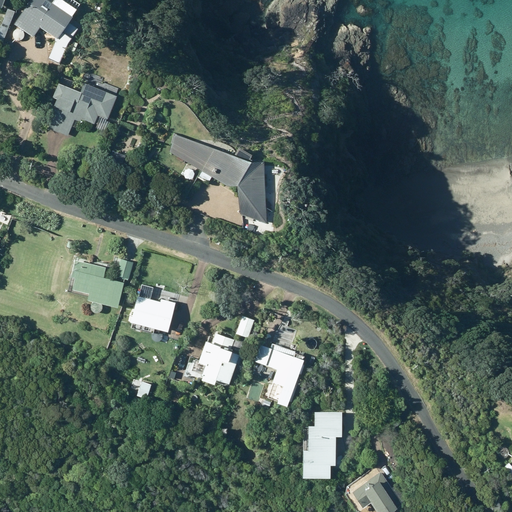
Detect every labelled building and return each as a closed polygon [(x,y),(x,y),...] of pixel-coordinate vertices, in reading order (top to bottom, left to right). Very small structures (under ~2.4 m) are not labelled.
[(29,0),(13,25),(32,38),(38,28),(55,40),(47,60),(57,64),(64,47),(77,29),(66,22),(75,10),(60,0),(29,0)] [(6,9),(0,23),(0,42),(2,43),(14,12),(6,9)] [(50,99),(53,101),(51,108),(52,108),(44,128),(66,137),(73,121),(78,123),(79,121),(92,126),(96,117),(106,121),(115,97),(113,97),(115,92),(106,88),(104,93),(82,84),(78,94),(56,85),(50,99)] [(237,184),(241,214),(267,223),(264,160),(251,160),(249,160),(252,154),(240,148),(236,156),(174,133),(169,151),(228,186),(237,184)] [(150,151),(155,145),(151,141),(146,147),(150,151)] [(124,154),(111,151),(106,165),(119,170),(124,154)] [(13,217),(0,211),(0,220),(10,225),(13,217)] [(130,280),(134,264),(122,260),(117,277),(130,280)] [(107,269),(76,262),(72,278),(77,279),(74,292),(91,296),(89,302),(119,310),(125,284),(104,279),(107,269)] [(176,306),(138,297),(132,325),(169,334),(176,306)] [(243,317),(237,335),(249,339),(256,321),(243,317)] [(210,344),(197,379),(204,382),(203,383),(216,387),(217,386),(218,383),(231,387),(242,356),(234,354),(235,351),(232,350),(235,341),(217,335),(213,346),(210,344)] [(279,405),(289,409),(306,363),(262,347),(256,363),(279,371),(268,399),(280,404),(279,405)] [(152,383),(141,380),(136,395),(147,398),(152,383)] [(170,386),(186,393),(188,387),(173,381),(170,386)] [(343,438),(343,413),(316,413),(316,427),(305,427),(304,480),(333,481),(333,465),(338,465),(338,438),(343,438)] [(511,476),(511,467),(508,463),(501,469),(510,479),(511,476)] [(411,496),(402,483),(392,489),(381,473),(353,494),(365,510),(373,504),(378,511),(397,511),(399,510),(398,509),(404,505),(402,503),(411,496)]
